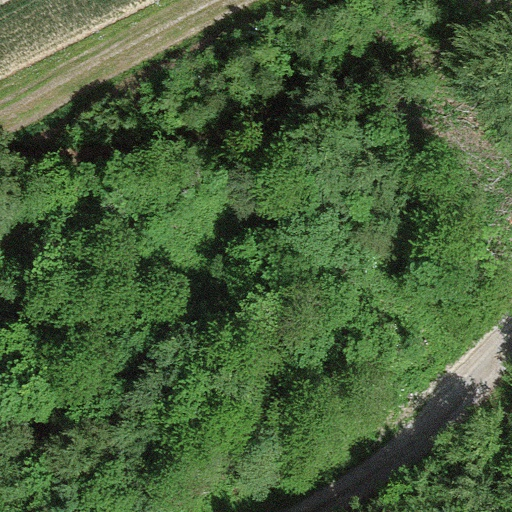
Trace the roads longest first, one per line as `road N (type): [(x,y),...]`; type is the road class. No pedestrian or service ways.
road 1 (track): [(511,32),(143,148),(60,154),(0,147)]
road 2 (track): [(302,511),(403,444),(511,335)]
road 3 (track): [(233,0),(0,106)]
